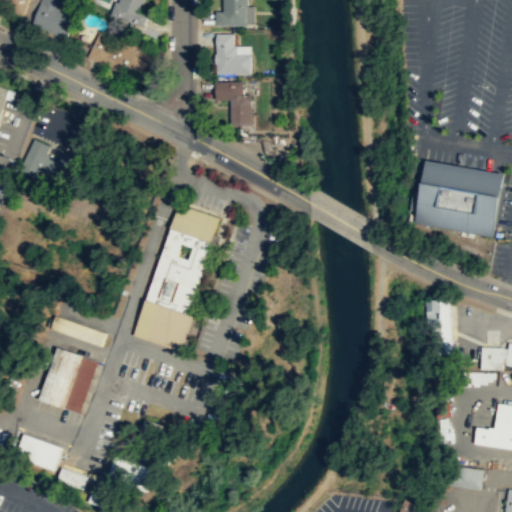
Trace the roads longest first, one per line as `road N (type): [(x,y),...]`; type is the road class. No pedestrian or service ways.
road 1 (track): [(298,511),(321,487),(362,410),(375,366),(384,244)]
road 2 (tertiary): [(0,43),(182,131)]
road 3 (tertiary): [(369,235),(432,270),(511,299)]
road 4 (tertiary): [(182,131),(309,201)]
road 5 (residential): [(182,0),(182,131)]
